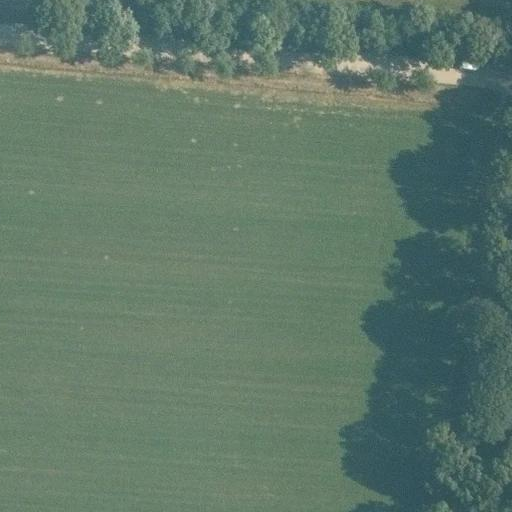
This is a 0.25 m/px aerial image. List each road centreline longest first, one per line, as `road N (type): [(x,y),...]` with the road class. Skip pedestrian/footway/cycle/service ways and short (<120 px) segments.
road 1 (track): [(511,81),(0,43)]
road 2 (track): [(460,511),(511,116)]
